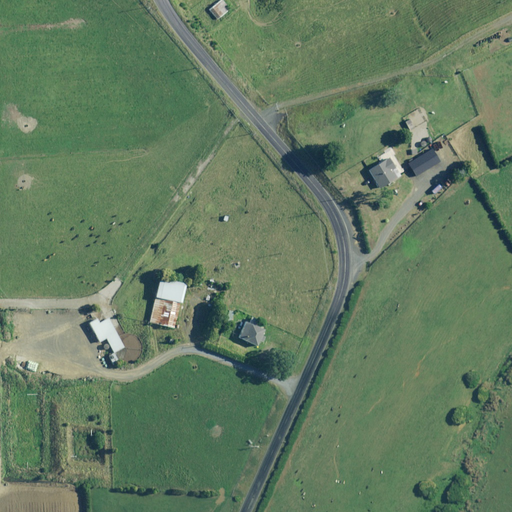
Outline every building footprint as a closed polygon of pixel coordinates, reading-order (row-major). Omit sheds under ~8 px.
[(220,0),(209,10),(217,19),(228,10),(224,6),(226,5),(222,0),(220,0)] [(367,170),(378,187),(399,175),(389,157),(367,170)] [(415,161),(407,167),(410,171),(408,172),(410,176),(413,174),(414,177),(422,171),(415,161)] [(186,284),(159,278),(149,322),(173,328),(179,302),(181,302),(186,284)] [(262,336),(264,329),(254,325),(256,319),(251,317),(248,323),(245,321),(238,337),(257,345),(259,340),(261,341),(263,336),(262,336)] [(108,318),(99,323),(96,319),(88,323),(99,342),(105,338),(114,352),(124,347),(108,318)] [(118,362),(113,353),(108,356),(113,365),(118,362)]
